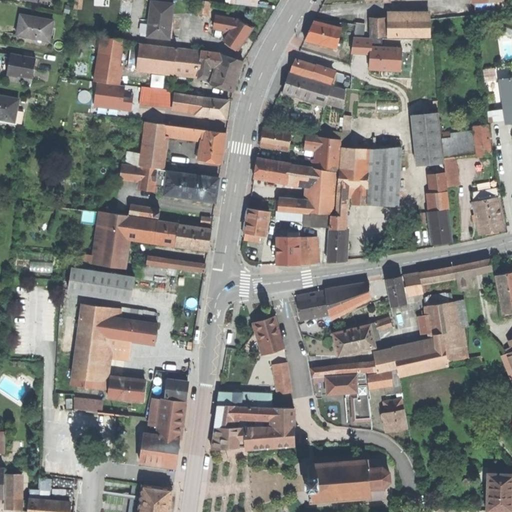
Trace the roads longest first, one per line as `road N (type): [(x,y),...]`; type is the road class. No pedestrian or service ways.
road 1 (residential): [(280,281),(307,417),(322,431),(380,440),(403,457),(423,511)]
road 2 (secondary): [(222,287),(255,85),(302,0)]
road 3 (secondary): [(280,281),(511,241)]
road 4 (secondary): [(187,511),(222,287)]
